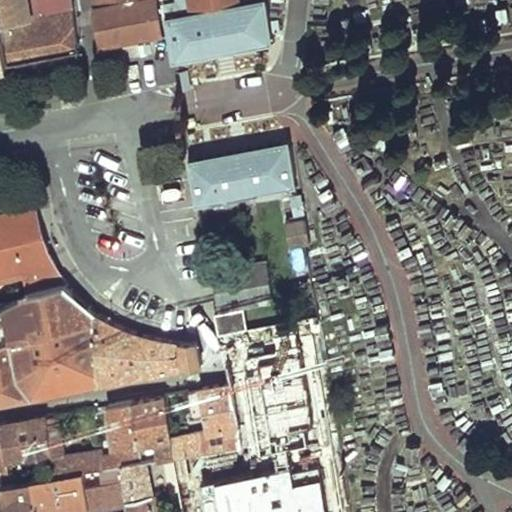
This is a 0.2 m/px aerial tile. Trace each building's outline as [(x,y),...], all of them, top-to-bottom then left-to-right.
[(0,0),(0,61),(10,60),(0,0)] [(23,0),(0,0),(10,60),(80,48),(73,6),(51,9),(48,6),(43,4),(38,5),(35,8),(35,13),(25,14),(23,0)] [(165,35),(159,0),(93,0),(101,47),(165,35)] [(170,35),(175,63),(273,46),(265,0),(169,0),(164,1),(170,35)] [(192,155),(200,200),(298,183),(290,139),(192,155)] [(305,189),(293,191),(297,212),(309,210),(305,189)] [(7,212),(0,213),(0,271),(24,268),(30,300),(14,299),(14,305),(3,303),(0,306),(0,396),(94,380),(100,380),(99,309),(89,300),(78,287),(65,272),(54,254),(49,243),(46,239),(42,221),(38,207),(7,212)] [(309,213),(289,217),(293,241),(313,238),(309,213)] [(214,269),(221,308),(272,299),(266,260),(214,269)] [(245,305),(218,310),(221,329),(249,325),(245,305)] [(119,319),(99,309),(100,380),(202,362),(198,340),(179,340),(167,338),(138,329),(119,319)] [(344,511),(312,325),(228,340),(232,362),(227,365),(230,381),(240,440),(162,455),(170,494),(184,493),(186,511),(344,511)] [(209,385),(188,389),(192,416),(207,413),(208,426),(173,432),(176,452),(240,440),(230,381),(209,385)] [(149,395),(132,398),(139,439),(140,446),(143,458),(162,455),(176,452),(173,432),(166,392),(149,395)] [(132,398),(107,402),(114,443),(139,439),(132,398)] [(24,416),(2,420),(7,458),(47,451),(47,457),(23,461),(26,478),(30,477),(56,473),(47,412),(24,416)] [(143,458),(140,446),(103,453),(102,446),(63,453),(58,418),(53,419),(52,412),(47,412),(56,473),(122,461),(143,458)] [(0,420),(0,467),(9,466),(7,458),(2,420),(0,420)] [(127,495),(154,491),(147,460),(122,464),(127,495)] [(43,511),(71,508),(128,499),(127,495),(122,464),(122,461),(56,473),(30,477),(36,511),(43,511)] [(36,511),(30,477),(26,478),(1,482),(6,511),(36,511)] [(130,511),(156,511),(154,491),(127,495),(128,499),(130,511)]
